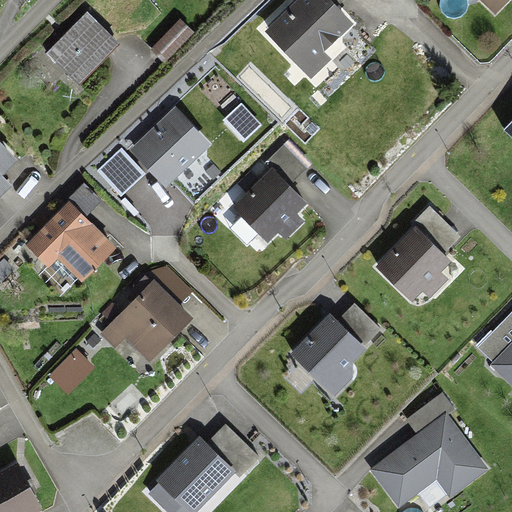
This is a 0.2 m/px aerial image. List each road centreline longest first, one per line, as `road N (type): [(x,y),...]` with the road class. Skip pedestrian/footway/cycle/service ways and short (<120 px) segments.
road 1 (residential): [(0,247),(253,0)]
road 2 (residential): [(208,369),(279,295),(308,277),(416,152)]
road 3 (unknown): [(247,328),(95,212)]
road 4 (residential): [(76,503),(208,369)]
road 5 (residential): [(335,490),(208,369)]
road 6 (residential): [(0,383),(76,503)]
road 7 (unknown): [(377,0),(484,84)]
road 8 (residential): [(416,152),(511,57)]
road 9 (residential): [(511,245),(416,152)]
